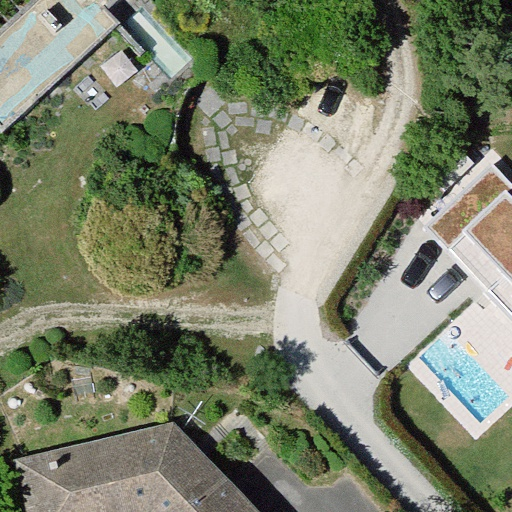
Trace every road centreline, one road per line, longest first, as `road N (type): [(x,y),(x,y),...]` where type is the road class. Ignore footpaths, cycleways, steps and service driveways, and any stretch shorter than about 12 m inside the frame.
road 1 (residential): [(439,511),(309,370),(297,344),(303,298),(374,169)]
road 2 (track): [(386,0),(401,61),(400,104),(374,169)]
